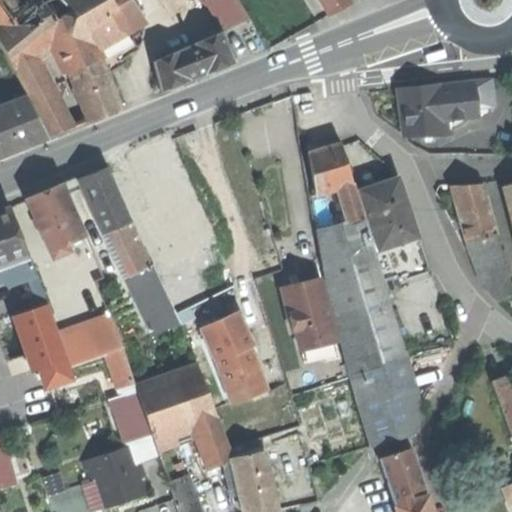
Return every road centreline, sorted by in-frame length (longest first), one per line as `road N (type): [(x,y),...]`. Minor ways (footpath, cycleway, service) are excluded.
road 1 (residential): [(341,54),(356,119),(410,174),(464,291),(511,339)]
road 2 (secondary): [(270,69),(0,180)]
road 3 (secondary): [(426,0),(270,69)]
